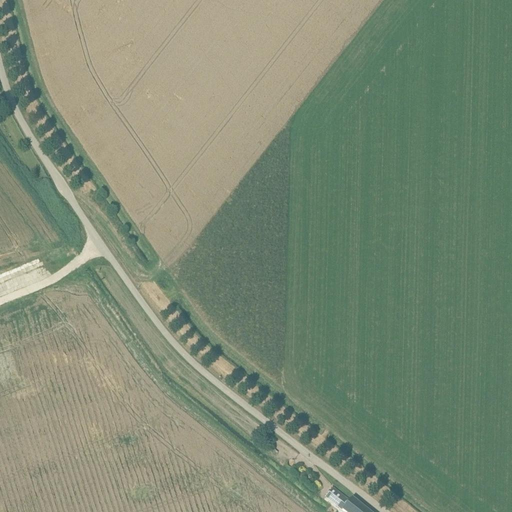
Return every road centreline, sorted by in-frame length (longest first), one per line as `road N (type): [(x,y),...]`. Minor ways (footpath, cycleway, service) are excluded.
road 1 (tertiary): [(0,65),(35,146),(163,332),(205,375),(382,511)]
road 2 (track): [(61,185),(97,219),(190,341),(356,474)]
road 3 (track): [(435,511),(208,329),(160,264)]
